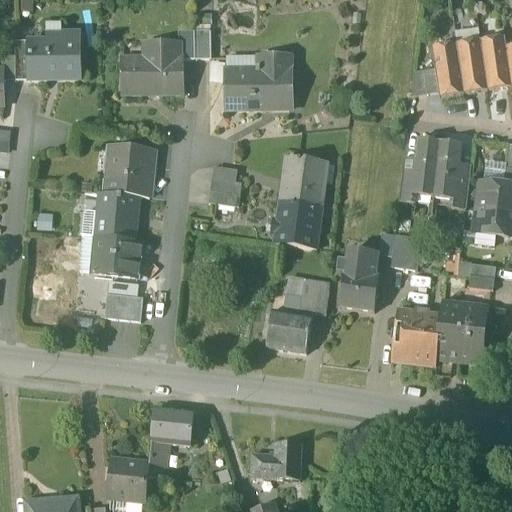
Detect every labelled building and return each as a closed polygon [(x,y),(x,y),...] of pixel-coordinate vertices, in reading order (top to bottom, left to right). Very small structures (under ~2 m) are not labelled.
[(32,0),(18,0),(18,15),(32,15),(32,0)] [(45,26),(45,45),(61,45),(61,38),(60,26),(45,26)] [(455,35),(457,49),(480,46),(478,32),(455,35)] [(210,34),(194,35),(195,63),(211,63),(210,34)] [(182,63),(195,63),(194,35),(178,35),(178,48),(180,48),(180,62),(182,62),(182,63)] [(78,83),(80,83),(80,38),(61,38),(61,45),(45,45),(28,45),(28,57),(29,83),(49,83),(49,81),(78,81),(78,83)] [(487,93),(510,90),(511,90),(506,52),(505,42),(480,46),(487,93)] [(464,97),(487,93),(480,46),(457,49),(464,97)] [(122,63),(123,98),(182,97),(182,63),(182,62),(180,62),(180,48),(178,48),(157,48),(157,63),(144,63),(122,63)] [(157,63),(157,48),(144,48),(144,63),(157,63)] [(439,100),(464,97),(457,49),(432,53),(435,73),(438,93),(438,96),(439,100)] [(15,58),(15,60),(16,83),(16,84),(29,83),(28,57),(15,58)] [(3,83),(16,83),(15,60),(2,60),(2,73),(3,73),(3,83)] [(226,61),(226,74),(259,73),(259,60),(226,61)] [(290,60),(259,60),(259,73),(226,74),(227,113),(291,111),(290,60)] [(435,73),(424,74),(427,98),(438,96),(438,93),(435,73)] [(411,100),(427,98),(424,74),(414,76),(411,100)] [(416,199),(433,201),(440,145),(418,142),(415,162),(414,177),(411,198),(416,199)] [(462,148),(440,145),(433,201),(450,203),(455,203),(458,182),(459,167),(462,148)] [(106,178),(105,197),(137,201),(148,202),(153,155),(113,151),(110,179),(106,178)] [(286,182),(283,204),(312,208),(321,209),(325,185),(315,184),(317,165),(285,161),(282,181),(286,182)] [(402,175),(414,177),(415,162),(404,161),(402,175)] [(485,164),(483,186),(503,189),(504,185),(505,171),(506,166),(485,164)] [(471,169),(459,167),(458,182),(469,183),(471,169)] [(213,170),(211,182),(235,186),(237,174),(213,170)] [(398,205),(415,207),(416,199),(411,198),(414,177),(402,175),(398,205)] [(211,182),(209,194),(239,198),(241,186),(235,186),(211,182)] [(449,211),(466,213),(466,210),(469,183),(458,182),(455,203),(450,203),(449,211)] [(483,186),(480,211),(511,214),(511,189),(503,189),(483,186)] [(237,210),(239,198),(209,194),(208,206),(237,210)] [(101,197),(99,216),(87,214),(84,217),(81,239),(99,241),(132,244),(137,201),(105,197),(101,197)] [(309,228),(312,208),(283,204),(279,204),(276,225),(280,225),(277,248),(316,253),(319,229),(309,228)] [(319,229),(321,209),(312,208),(309,228),(319,229)] [(511,236),(511,214),(480,211),(478,211),(475,236),(495,238),(508,240),(511,236)] [(37,216),(36,234),(52,234),(53,217),(37,216)] [(494,250),(495,238),(475,236),(474,248),(494,250)] [(378,259),(391,260),(394,238),(381,237),(378,259)] [(394,238),(391,260),(390,270),(417,273),(421,241),(394,238)] [(78,274),(96,276),(99,241),(81,239),(78,274)] [(141,245),(132,244),(99,241),(96,276),(137,280),(141,245)] [(320,254),(333,255),(335,242),(321,241),(320,254)] [(345,275),(368,278),(371,258),(347,255),(345,275)] [(458,278),(470,280),(471,268),(459,267),(458,278)] [(471,268),(470,280),(494,283),(496,271),(471,268)] [(339,311),(374,316),(378,279),(368,278),(345,275),(344,275),(339,311)] [(284,297),(300,299),(302,290),(303,281),(287,279),(284,297)] [(493,295),(494,283),(470,280),(468,292),(493,295)] [(43,281),(28,284),(31,298),(46,295),(43,281)] [(330,286),(303,281),(302,290),(315,292),(329,294),(330,286)] [(108,286),(107,298),(119,299),(131,300),(137,301),(138,289),(108,286)] [(297,319),(310,321),(315,292),(302,290),(300,299),(297,319)] [(329,294),(315,292),(310,321),(325,323),(329,294)] [(284,297),(281,316),(297,319),(300,299),(284,297)] [(104,322),(116,323),(119,299),(107,298),(104,322)] [(116,323),(128,324),(131,300),(119,299),(116,323)] [(137,301),(131,300),(128,324),(140,326),(142,302),(137,301)] [(442,306),(441,319),(436,362),(479,367),(483,335),(484,331),(486,311),(442,306)] [(487,335),(500,337),(506,314),(486,311),(484,331),(488,332),(487,335)] [(397,313),(392,356),(401,357),(400,366),(435,370),(436,362),(441,319),(426,317),(426,322),(415,321),(410,315),(397,313)] [(266,351),(305,357),(310,321),(297,319),(281,316),(271,315),(266,351)] [(391,365),(400,366),(401,357),(392,356),(391,365)] [(155,412),(152,446),(165,447),(171,448),(190,450),(193,416),(155,412)] [(152,446),(149,467),(148,480),(162,482),(165,447),(152,446)] [(165,447),(162,482),(168,482),(171,448),(165,447)] [(250,482),(300,484),(302,448),(275,447),(275,459),(252,458),(250,482)] [(145,506),(148,480),(149,467),(111,463),(107,503),(110,503),(124,504),(145,506)] [(25,506),(25,511),(78,511),(78,501),(25,506)] [(123,511),(124,504),(110,503),(108,511),(123,511)]
